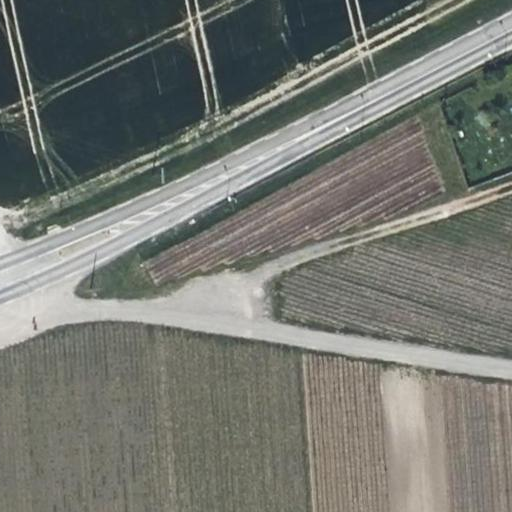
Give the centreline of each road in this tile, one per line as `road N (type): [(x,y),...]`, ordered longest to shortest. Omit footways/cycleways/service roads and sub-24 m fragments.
road 1 (primary): [(19,268),(137,222),(511,27)]
road 2 (track): [(0,216),(234,114),(451,0)]
road 3 (unclassified): [(35,312),(197,316),(511,368)]
road 4 (track): [(511,186),(277,276),(197,316)]
